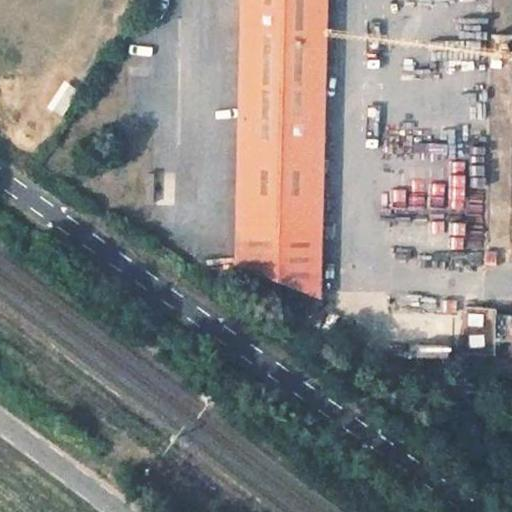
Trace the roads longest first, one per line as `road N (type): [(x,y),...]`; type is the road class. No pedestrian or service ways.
road 1 (unclassified): [(0,176),(479,511)]
road 2 (unclassified): [(0,428),(110,511)]
